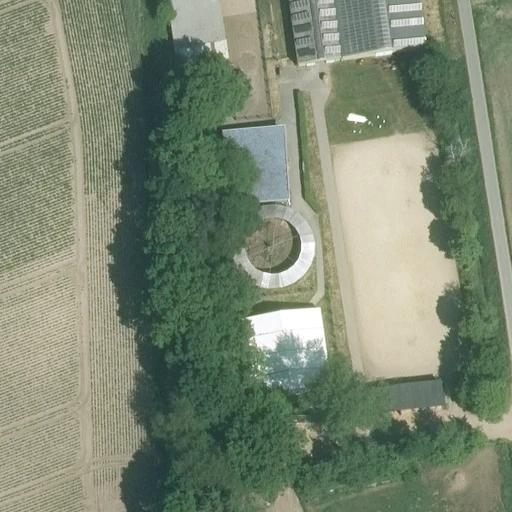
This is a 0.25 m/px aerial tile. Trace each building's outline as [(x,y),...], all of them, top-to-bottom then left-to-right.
[(215,0),(181,0),(168,2),(181,89),(230,81),(215,0)] [(288,0),(298,67),(425,50),(418,0),(288,0)] [(281,131),(222,134),(227,206),(286,202),(281,131)] [(234,264),(239,275),(248,283),(258,288),(269,291),(281,290),(292,286),(301,279),(308,269),(312,258),(313,246),(310,235),(304,225),(296,217),(286,211),(275,209),(263,210),(252,214),(243,221),(236,230),(232,241),(231,253),(234,264)] [(319,311),(240,319),(249,398),(328,389),(319,311)] [(441,381),(370,383),(371,413),(442,410),(441,381)]
